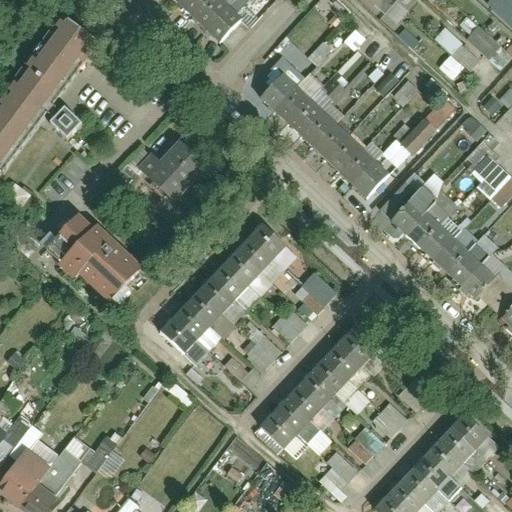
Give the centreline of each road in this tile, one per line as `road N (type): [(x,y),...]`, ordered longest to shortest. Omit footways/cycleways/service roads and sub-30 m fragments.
road 1 (residential): [(209,84),(511,379)]
road 2 (residential): [(116,0),(209,84)]
